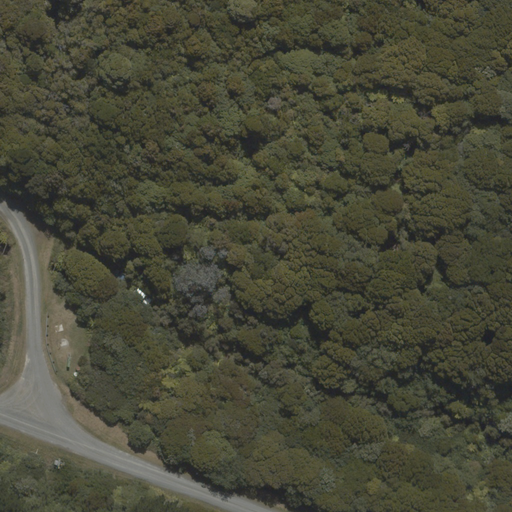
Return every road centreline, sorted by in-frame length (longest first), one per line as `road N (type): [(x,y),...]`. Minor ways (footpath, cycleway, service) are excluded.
road 1 (unclassified): [(32,424),(263,511)]
road 2 (unclassified): [(0,202),(29,258),(32,424)]
